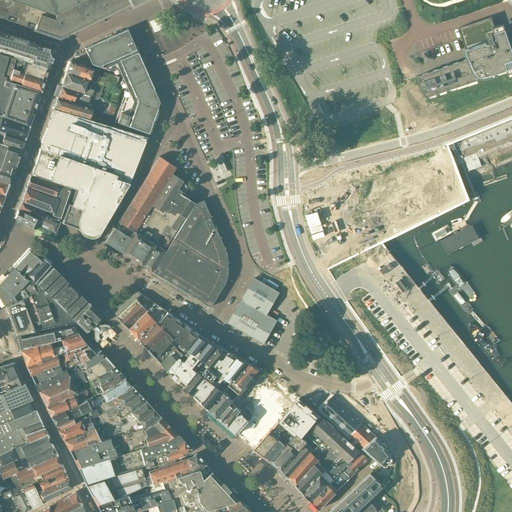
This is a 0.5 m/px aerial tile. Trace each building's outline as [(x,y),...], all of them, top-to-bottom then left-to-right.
[(0,0),(0,17),(59,37),(130,2),(132,5),(142,0),(0,0)] [(425,98),(511,68),(511,44),(510,45),(506,34),(498,36),(492,17),(459,28),(469,58),(418,76),(425,98)] [(136,49),(127,28),(84,47),(92,63),(92,64),(101,67),(124,74),(121,84),(127,86),(114,121),(148,133),(159,102),(137,51),(137,52),(136,49)] [(0,48),(17,53),(15,58),(18,59),(27,62),(48,69),(49,69),(55,51),(49,49),(34,44),(35,43),(0,32),(0,48)] [(0,116),(29,126),(30,125),(40,92),(41,90),(11,81),(18,59),(15,58),(9,57),(0,53),(0,116)] [(18,59),(11,81),(41,90),(45,79),(24,72),(27,62),(18,59)] [(70,61),(66,70),(90,78),(93,69),(72,62),(70,61)] [(27,62),(24,72),(45,79),(48,69),(27,62)] [(104,83),(97,80),(90,78),(66,70),(66,72),(61,84),(99,97),(104,85),(104,83)] [(98,76),(97,80),(105,83),(104,84),(115,88),(117,82),(118,79),(119,78),(109,75),(106,79),(98,76)] [(58,95),(102,109),(103,109),(107,110),(108,108),(110,102),(99,98),(99,97),(61,84),(58,95)] [(105,124),(109,125),(114,113),(107,110),(103,109),(102,109),(58,95),(53,107),(94,121),(105,124)] [(108,108),(107,110),(114,113),(116,105),(110,103),(108,108)] [(34,164),(30,174),(69,188),(74,189),(70,202),(69,202),(62,223),(75,228),(76,228),(77,229),(78,229),(78,230),(79,231),(80,232),(81,233),(81,234),(82,235),(84,236),(87,237),(89,237),(91,238),(92,237),(93,237),(94,237),(95,237),(96,236),(97,236),(98,235),(105,223),(128,183),(147,136),(109,125),(105,124),(94,121),(53,107),(46,127),(40,143),(44,144),(42,149),(39,148),(34,164)] [(0,131),(25,140),(29,126),(0,116),(0,131)] [(0,144),(20,151),(25,140),(0,131),(0,144)] [(16,163),(20,151),(0,144),(0,180),(9,183),(13,173),(16,163)] [(397,167),(379,175),(397,220),(458,195),(451,179),(438,160),(435,161),(432,153),(415,160),(414,156),(396,163),(397,167)] [(176,167),(159,156),(118,221),(114,227),(104,242),(122,253),(172,174),(171,174),(176,167)] [(222,174),(227,171),(222,160),(217,162),(222,174)] [(30,174),(16,210),(40,219),(42,215),(44,211),(52,213),(51,215),(59,218),(69,188),(30,174)] [(172,174),(122,253),(136,262),(151,272),(164,250),(184,217),(185,218),(185,217),(186,217),(195,204),(195,203),(188,198),(189,196),(184,192),(187,188),(183,181),(172,174)] [(0,193),(4,195),(9,184),(9,183),(0,180),(0,193)] [(70,202),(74,189),(69,188),(59,218),(51,215),(52,213),(44,211),(42,215),(59,221),(62,223),(69,202),(70,202)] [(172,237),(173,238),(153,272),(210,307),(225,283),(227,272),(228,271),(227,262),(226,253),(203,200),(195,204),(186,217),(185,217),(185,218),(172,237)] [(37,223),(40,219),(16,210),(14,218),(35,228),(37,223)] [(463,210),(436,229),(441,236),(468,217),(463,210)] [(42,215),(40,219),(37,223),(55,231),(59,221),(42,215)] [(14,266),(20,273),(21,272),(23,274),(24,274),(25,273),(33,280),(35,280),(35,281),(50,265),(41,257),(40,259),(29,250),(14,266)] [(36,283),(36,284),(34,282),(35,281),(35,280),(33,280),(25,273),(24,274),(23,274),(21,272),(20,273),(14,266),(0,281),(0,299),(4,306),(5,306),(38,289),(36,283)] [(38,289),(5,306),(16,334),(75,321),(86,330),(91,326),(97,320),(101,316),(53,267),(36,283),(38,289)] [(277,320),(267,314),(279,292),(254,278),(228,322),(264,343),(277,320)] [(149,309),(150,310),(155,303),(142,293),(118,316),(129,328),(149,309)] [(162,307),(155,303),(150,310),(149,309),(129,328),(139,339),(148,332),(160,320),(168,312),(162,307)] [(187,347),(199,334),(168,312),(160,320),(171,329),(168,332),(174,337),(180,344),(182,343),(187,347)] [(101,324),(97,320),(91,326),(95,331),(94,332),(93,334),(94,337),(95,339),(96,340),(99,337),(98,335),(98,334),(98,333),(98,331),(99,330),(101,329),(102,328),(104,328),(106,328),(107,329),(110,326),(109,325),(107,324),(105,323),(103,324),(101,324)] [(148,332),(139,339),(150,350),(158,342),(168,332),(171,329),(160,320),(148,332)] [(19,349),(49,342),(60,339),(79,334),(74,326),(17,338),(19,349)] [(158,342),(150,350),(156,357),(171,342),(174,338),(174,337),(168,332),(158,342)] [(90,339),(86,342),(79,334),(60,339),(62,345),(65,351),(66,352),(62,354),(64,361),(75,357),(78,364),(95,353),(92,350),(96,346),(90,339)] [(214,350),(219,345),(199,334),(187,347),(185,351),(183,353),(182,354),(181,356),(198,370),(206,361),(211,354),(214,350)] [(174,338),(171,342),(178,348),(179,346),(185,351),(187,347),(182,343),(180,344),(174,338)] [(51,349),(62,345),(60,339),(49,342),(51,349)] [(49,342),(19,349),(23,358),(26,367),(27,367),(56,354),(65,351),(62,345),(51,349),(49,342)] [(171,342),(156,357),(162,363),(177,349),(182,354),(183,353),(185,351),(179,346),(178,348),(171,342)] [(214,350),(206,361),(198,370),(207,377),(228,351),(219,345),(214,350)] [(168,370),(181,356),(182,354),(177,349),(162,363),(168,370)] [(75,357),(64,361),(65,362),(67,368),(65,369),(67,373),(69,377),(76,374),(89,368),(97,364),(105,357),(105,356),(100,350),(99,351),(95,353),(78,364),(75,357)] [(300,357),(312,362),(315,355),(304,350),(300,357)] [(27,367),(30,375),(59,363),(60,364),(65,362),(64,361),(62,354),(66,352),(65,351),(56,354),(27,367)] [(228,351),(207,377),(215,384),(238,356),(228,351)] [(178,380),(177,380),(185,387),(198,370),(181,356),(168,370),(178,380)] [(238,356),(215,384),(224,391),(229,384),(247,362),(241,358),(238,356)] [(113,366),(108,360),(105,357),(97,364),(89,368),(91,372),(86,374),(88,380),(91,379),(107,372),(113,366)] [(13,361),(0,365),(0,410),(7,408),(6,407),(15,404),(31,398),(23,382),(13,361)] [(59,363),(30,375),(34,384),(62,370),(65,369),(67,368),(65,362),(60,364),(59,363)] [(247,362),(229,384),(239,392),(260,369),(247,362)] [(107,372),(91,379),(94,386),(112,377),(119,371),(114,366),(113,366),(107,372)] [(69,377),(38,391),(47,409),(83,391),(79,383),(74,385),(71,380),(78,377),(80,383),(88,380),(86,374),(91,372),(89,368),(76,374),(69,377)] [(34,384),(37,391),(38,391),(69,377),(65,369),(62,370),(34,384)] [(239,392),(230,402),(235,407),(239,410),(238,412),(248,420),(236,434),(237,434),(245,441),(246,442),(254,449),(280,421),(299,397),(281,382),(260,369),(239,392)] [(193,394),(209,410),(224,391),(215,384),(207,377),(198,370),(185,387),(193,394)] [(123,376),(119,371),(112,377),(94,386),(93,386),(95,389),(97,394),(102,392),(119,382),(124,377),(123,376)] [(94,401),(96,406),(107,400),(124,392),(131,385),(124,377),(121,380),(119,382),(102,392),(105,396),(104,396),(102,397),(102,395),(96,398),(97,400),(94,401)] [(229,384),(224,391),(209,410),(217,417),(230,402),(239,392),(229,384)] [(159,415),(131,385),(124,392),(107,400),(88,410),(86,416),(93,429),(99,426),(105,439),(143,426),(151,423),(159,415)] [(58,403),(47,409),(50,416),(51,417),(86,399),(85,398),(87,393),(86,390),(83,391),(76,395),(69,398),(58,403)] [(55,425),(56,425),(56,426),(88,410),(96,406),(94,401),(92,397),(86,399),(51,417),(55,425)] [(305,434),(320,415),(300,397),(280,421),(288,428),(296,435),(297,434),(302,437),(305,434)] [(332,398),(322,409),(330,417),(332,418),(342,406),(341,405),(338,402),(332,397),(332,398)] [(0,433),(4,432),(0,424),(0,422),(13,418),(35,409),(31,399),(31,398),(15,404),(6,407),(7,408),(0,410),(0,433)] [(217,417),(218,418),(222,422),(235,407),(230,402),(217,417)] [(342,406),(332,418),(340,426),(341,427),(352,415),(351,414),(342,406)] [(235,407),(222,422),(230,428),(236,434),(248,420),(238,412),(239,410),(235,407)] [(36,409),(35,409),(13,418),(0,422),(0,424),(4,432),(10,428),(11,429),(39,417),(35,409),(36,409)] [(56,426),(58,430),(58,431),(86,416),(88,410),(56,426)] [(190,449),(191,449),(175,431),(168,424),(159,415),(151,423),(143,426),(105,439),(69,452),(73,459),(77,467),(123,453),(137,449),(144,465),(145,468),(183,455),(190,449)] [(320,415),(305,434),(318,445),(334,427),(327,420),(326,421),(320,415)] [(352,415),(341,427),(350,434),(351,435),(361,423),(360,422),(352,415)] [(86,416),(58,431),(64,441),(93,429),(86,416)] [(46,433),(40,419),(39,417),(11,429),(10,428),(4,432),(0,433),(0,450),(18,443),(19,444),(46,433)] [(254,449),(264,456),(288,428),(280,421),(254,449)] [(351,435),(350,435),(362,447),(375,435),(367,427),(362,423),(361,423),(351,435)] [(93,429),(64,441),(69,452),(105,439),(99,426),(93,429)] [(349,441),(334,427),(318,445),(317,446),(323,452),(326,448),(335,457),(338,453),(349,463),(360,451),(349,441)] [(296,435),(288,428),(264,456),(271,462),(291,440),(291,441),(296,435)] [(36,460),(56,453),(46,433),(19,444),(18,443),(0,450),(0,460),(2,464),(0,465),(0,473),(0,474),(1,474),(2,475),(15,469),(15,470),(29,464),(30,463),(36,460)] [(291,440),(271,462),(281,470),(304,445),(311,451),(311,452),(317,446),(318,445),(305,434),(302,437),(297,434),(296,435),(291,441),(291,440)] [(384,466),(386,466),(392,461),(392,458),(389,456),(391,454),(376,437),(376,436),(375,435),(362,447),(381,464),(382,463),(384,466)] [(311,451),(304,445),(281,470),(282,470),(288,476),(311,451)] [(311,451),(288,476),(289,476),(288,477),(294,482),(323,452),(317,446),(311,452),(311,451)] [(326,448),(323,452),(294,482),(296,484),(302,491),(335,457),(326,448)] [(100,460),(77,467),(78,469),(85,484),(100,479),(114,475),(144,465),(137,449),(124,453),(123,453),(100,460)] [(360,451),(348,464),(356,473),(369,459),(360,451)] [(9,484),(61,463),(56,453),(36,460),(30,463),(29,464),(15,470),(15,469),(2,475),(9,484)] [(205,463),(195,453),(191,457),(186,458),(186,459),(149,471),(150,472),(151,475),(153,483),(153,484),(161,481),(172,478),(199,468),(205,463)] [(338,453),(335,457),(302,491),(307,497),(311,500),(324,487),(348,464),(349,463),(338,453)] [(33,483),(64,470),(61,463),(9,484),(11,489),(12,492),(22,487),(33,483)] [(176,492),(169,494),(171,499),(173,499),(176,509),(176,511),(198,511),(206,510),(226,503),(238,500),(225,486),(220,480),(211,470),(209,469),(205,463),(199,468),(172,478),(174,485),(175,487),(176,492)] [(348,464),(324,487),(311,500),(319,509),(349,479),(356,473),(348,464)] [(96,504),(148,485),(153,483),(151,475),(144,478),(141,469),(120,475),(96,481),(86,485),(96,504)] [(64,470),(33,483),(36,491),(68,478),(64,471),(64,470)] [(350,511),(381,484),(380,483),(371,473),(327,511),(350,511)] [(0,493),(11,489),(9,484),(2,475),(1,474),(0,474),(1,476),(0,476),(0,493)] [(36,491),(41,502),(71,488),(71,486),(68,478),(36,491)] [(125,493),(96,504),(97,505),(97,506),(97,507),(98,508),(99,509),(100,511),(131,511),(137,510),(157,504),(171,499),(169,494),(176,492),(175,487),(174,485),(172,478),(161,481),(164,487),(129,500),(127,496),(125,493)] [(33,483),(22,487),(32,507),(32,508),(41,502),(36,491),(33,483)] [(22,487),(12,492),(16,500),(23,511),(24,511),(31,508),(32,508),(32,507),(22,487)] [(11,489),(0,493),(0,511),(10,511),(17,507),(20,510),(18,511),(22,511),(23,511),(16,500),(12,492),(11,489)] [(48,506),(48,507),(50,511),(64,511),(80,503),(79,500),(77,497),(75,493),(75,492),(67,496),(64,498),(62,499),(57,502),(56,502),(54,503),(53,504),(52,504),(48,506)] [(165,511),(176,509),(173,499),(171,499),(157,504),(159,510),(159,511),(165,511)] [(359,510),(356,511),(384,511),(385,511),(379,506),(382,503),(378,499),(375,502),(372,499),(366,505),(366,504),(359,510)] [(250,511),(243,505),(238,500),(226,503),(228,511),(250,511)] [(206,510),(198,511),(228,511),(226,503),(206,510)]
